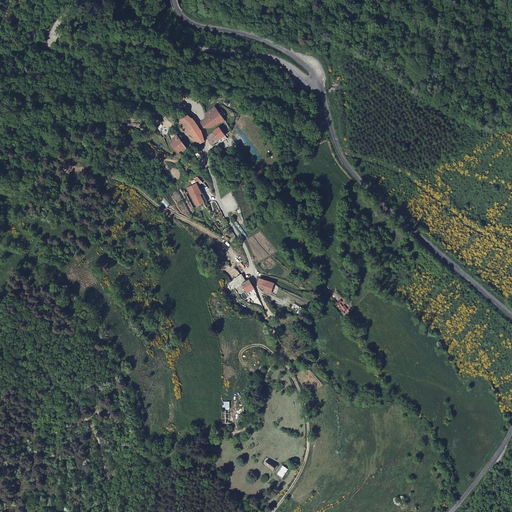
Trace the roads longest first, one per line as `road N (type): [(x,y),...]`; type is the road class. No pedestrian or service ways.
road 1 (unclassified): [(49,42),(192,112),(207,137),(219,202),(262,300)]
road 2 (secondary): [(317,81),(348,167),(511,315)]
road 3 (unclassified): [(317,81),(265,55),(49,42)]
road 4 (track): [(272,511),(303,467),(308,436),(300,393),(262,300)]
road 5 (secondary): [(175,0),(194,22),(269,42),(317,81)]
